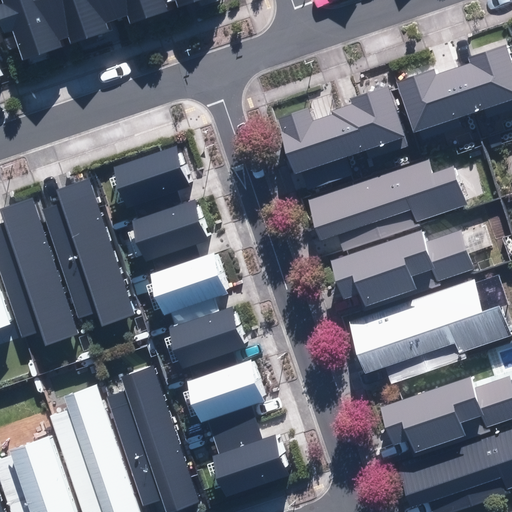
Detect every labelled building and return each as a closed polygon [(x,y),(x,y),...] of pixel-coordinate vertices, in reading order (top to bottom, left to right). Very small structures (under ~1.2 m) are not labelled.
[(12,30),(22,60),(63,47),(60,40),(68,37),(70,43),(108,31),(106,24),(128,16),(130,24),(169,11),(166,2),(173,0),(177,0),(180,8),(203,0),(1,0),(2,4),(0,4),(0,25),(3,33),(12,30)] [(414,134),(419,132),(422,140),(460,127),(457,118),(483,110),(486,118),(511,108),(511,62),(506,44),(467,57),(470,64),(437,75),(434,67),(396,80),(414,134)] [(92,74),(99,93),(142,76),(135,58),(92,74)] [(92,74),(39,94),(44,107),(54,103),(56,108),(99,93),(92,74)] [(370,160),(408,147),(387,86),(349,99),(351,104),(332,110),(333,114),(312,121),(308,107),(274,118),(293,173),(300,171),(307,190),(353,175),(347,156),(367,150),(370,160)] [(178,145),(115,166),(129,207),(192,185),(178,145)] [(428,159),(306,196),(318,235),(408,208),(412,223),(472,204),(459,163),(432,171),(428,159)] [(135,314),(89,179),(58,189),(62,202),(44,208),(82,319),(100,313),(104,325),(135,314)] [(79,334),(33,198),(1,208),(5,221),(0,222),(0,262),(26,338),(43,333),(47,344),(79,334)] [(194,198),(131,219),(145,260),(208,238),(194,198)] [(425,230),(332,257),(347,307),(494,263),(482,224),(428,240),(425,230)] [(212,251),(149,273),(163,313),(226,292),(212,251)] [(476,278),(352,319),(370,372),(455,344),(458,355),(511,337),(511,325),(504,301),(486,307),(476,278)] [(0,326),(12,323),(0,287),(0,326)] [(232,305),(169,327),(183,367),(246,346),(232,305)] [(251,359),(188,380),(202,421),(265,399),(251,359)] [(170,511),(202,502),(156,366),(124,376),(128,389),(111,395),(148,506),(166,500),(169,511),(170,511)] [(465,374),(379,405),(393,445),(418,436),(422,446),(511,412),(511,375),(472,390),(465,374)] [(71,408),(49,415),(55,436),(79,511),(143,511),(141,503),(107,396),(102,381),(66,393),(71,408)] [(511,428),(395,463),(408,506),(502,478),(504,486),(511,483),(511,428)] [(275,435),(212,457),(226,497),(289,476),(275,435)] [(79,511),(55,436),(0,453),(0,486),(8,511),(79,511)] [(0,511),(8,511),(0,486),(0,511)]
